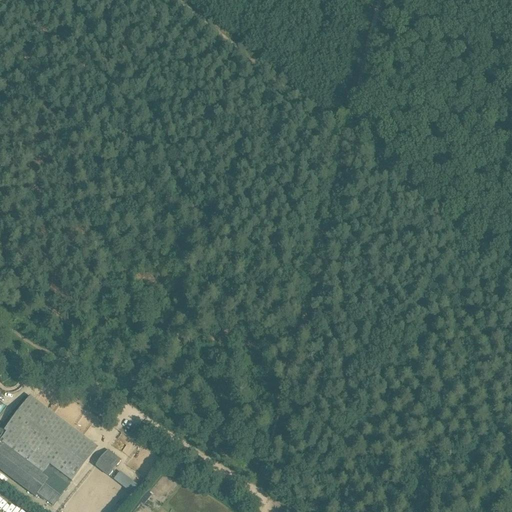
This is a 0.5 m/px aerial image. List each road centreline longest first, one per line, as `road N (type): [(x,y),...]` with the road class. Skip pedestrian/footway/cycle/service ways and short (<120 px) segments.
road 1 (unknown): [(511,488),(411,360),(315,286),(0,77)]
road 2 (track): [(60,353),(268,503)]
